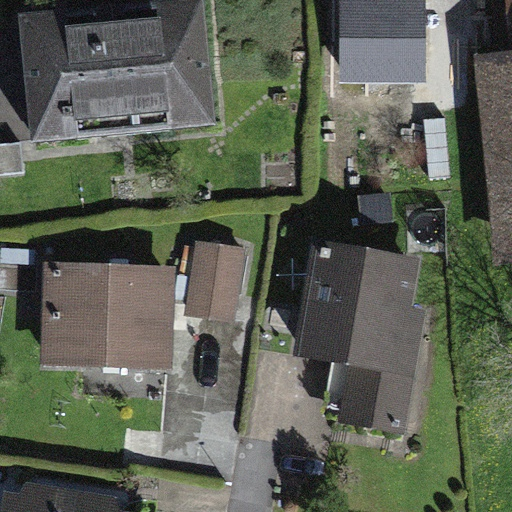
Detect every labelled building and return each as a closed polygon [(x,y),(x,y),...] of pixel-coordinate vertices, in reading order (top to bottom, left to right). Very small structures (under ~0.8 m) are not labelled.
[(424,0),(367,0),(367,20),(424,19),(424,0)] [(204,1),(17,17),(30,147),(216,129),(204,1)] [(511,54),(511,55),(474,58),(493,270),(511,267),(511,54)] [(0,179),(25,177),(21,145),(0,146),(0,179)] [(392,195),(358,197),(361,226),(394,224),(392,195)] [(246,250),(196,242),(184,317),(235,325),(246,250)] [(422,263),(311,244),(293,361),(348,370),(339,427),(407,438),(427,309),(416,306),(422,263)] [(176,269),(44,266),(40,369),(173,373),(176,269)] [(20,497),(4,493),(0,511),(120,511),(122,501),(28,485),(20,497)]
